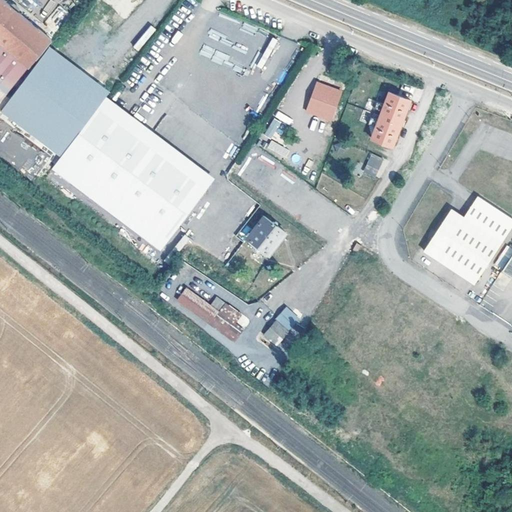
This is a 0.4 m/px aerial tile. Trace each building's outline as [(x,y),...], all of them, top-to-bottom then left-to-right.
[(50,15),(56,3),(50,0),(48,0),(43,12),(50,15)] [(0,101),(46,46),(0,5),(0,101)] [(57,5),(46,22),(56,29),(68,12),(57,5)] [(138,51),(156,29),(151,25),(133,46),(138,51)] [(300,67),(310,56),(305,52),(296,64),(300,67)] [(52,168),(96,110),(35,63),(0,105),(0,139),(47,175),(52,168)] [(332,122),(342,90),(315,81),(305,113),(332,122)] [(411,99),(389,91),(385,102),(383,107),(378,120),(376,125),(372,137),(393,145),(411,99)] [(107,96),(98,107),(207,189),(215,178),(107,96)] [(52,168),(161,250),(207,189),(98,107),(96,110),(52,168)] [(278,111),(275,116),(289,125),(293,120),(278,111)] [(271,139),(281,122),(274,118),(264,135),(271,139)] [(286,158),(290,149),(270,141),(266,150),(286,158)] [(376,176),(383,158),(372,154),(365,171),(376,176)] [(302,169),(307,173),(313,163),(309,160),(302,169)] [(511,217),(477,194),(468,209),(505,234),(511,223),(511,217)] [(473,281),(505,234),(468,209),(464,215),(451,207),(423,248),(473,281)] [(273,221),(264,215),(248,237),(252,240),(249,243),(267,256),(286,231),(277,224),(278,222),(275,219),(273,221)] [(237,235),(243,240),(251,229),(245,224),(237,235)] [(184,235),(174,248),(180,251),(189,238),(184,235)] [(357,251),(361,245),(357,242),(353,248),(357,251)] [(511,252),(501,269),(511,275),(511,252)] [(220,312),(188,289),(178,303),(236,342),(245,329),(237,324),(220,312)] [(220,312),(237,324),(243,315),(227,303),(220,312)] [(301,318),(287,306),(277,318),(291,329),(301,318)] [(289,331),(277,321),(267,333),(279,344),(289,331)]
